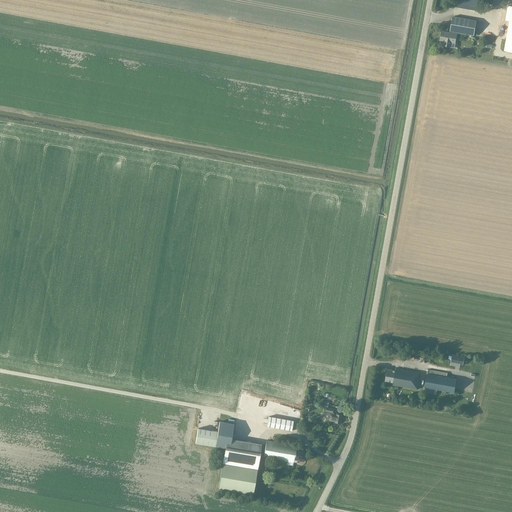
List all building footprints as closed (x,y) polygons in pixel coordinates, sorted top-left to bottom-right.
[(478,11),(480,1),(476,0),(455,0),(454,7),(478,11)] [(451,24),(450,32),(474,36),(476,21),(452,16),(451,24)] [(441,32),(440,40),(444,41),(443,46),(450,47),(451,42),(455,43),(457,34),(441,32)] [(452,355),(450,365),(455,366),(455,362),(460,363),(460,364),(461,364),(462,357),(452,355)] [(389,382),(393,383),(392,385),(418,390),(420,378),(419,377),(419,372),(395,368),(395,371),(387,369),(385,381),(386,382),(386,383),(389,383),(389,382)] [(427,369),(424,388),(454,393),(457,379),(446,377),(447,373),(427,369)] [(323,407),(323,410),(325,411),(325,412),(328,412),(328,413),(326,413),(324,414),(324,417),(325,419),(328,419),(330,418),(331,418),(330,421),(334,422),(337,423),(340,423),(341,415),(338,415),(333,414),(333,413),(332,413),(333,408),(323,407)] [(291,431),(293,421),(268,417),(267,426),(291,431)] [(234,424),(224,422),(219,422),(217,432),(215,446),(225,448),(223,463),(218,488),(253,494),(257,469),(261,444),(231,439),(234,424)] [(198,428),(195,443),(215,446),(217,432),(198,428)] [(266,441),(263,457),(294,463),(294,462),(298,463),(299,461),(303,461),(304,457),(304,456),(305,453),(296,451),(297,446),(266,441)]
